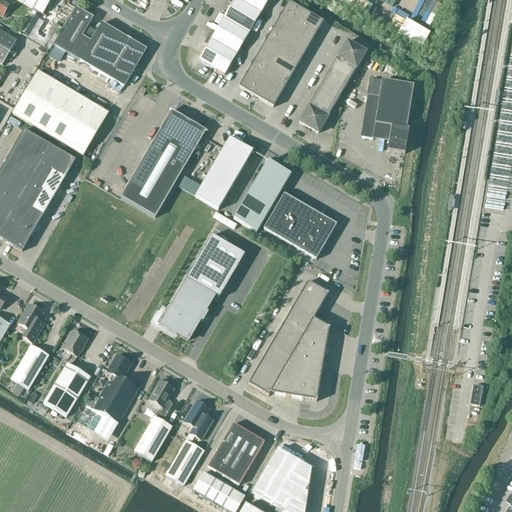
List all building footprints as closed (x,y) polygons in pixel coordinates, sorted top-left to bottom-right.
[(5,14),(9,8),(4,5),(5,4),(0,0),(0,17),(4,20),(7,15),(5,14)] [(50,0),(13,0),(42,16),(50,0)] [(248,35),(260,15),(235,0),(229,0),(228,3),(231,5),(222,20),(248,35)] [(235,0),(260,15),(269,0),(235,0)] [(298,26),(305,14),(288,3),(281,16),(298,26)] [(428,3),(424,13),(434,18),(438,8),(428,3)] [(79,63),(90,43),(82,38),(93,20),(76,9),(53,47),(79,63)] [(53,23),(62,15),(58,11),(52,17),(50,15),(48,17),(53,23)] [(315,36),(323,24),(305,14),(298,26),(315,36)] [(291,38),(298,26),(281,16),(274,28),(291,38)] [(38,21),(32,17),(22,35),(28,38),(38,21)] [(424,17),(415,32),(424,37),(432,24),(427,22),(428,19),(424,17)] [(236,56),(248,35),(222,20),(214,35),(210,33),(207,39),(223,49),(236,56)] [(90,43),(79,63),(99,74),(109,81),(112,83),(110,87),(120,93),(123,89),(124,89),(146,51),(101,25),(90,43)] [(308,48),(315,36),(298,26),(291,38),(308,48)] [(284,50),(291,38),(274,28),(267,40),(284,50)] [(0,65),(2,67),(16,43),(0,33),(0,65)] [(301,60),(308,48),(291,38),(284,50),(301,60)] [(211,69),(223,49),(207,39),(204,44),(207,47),(198,62),(211,69)] [(277,62),(284,50),(267,40),(260,52),(277,62)] [(356,70),(365,54),(346,43),(337,59),(356,70)] [(224,77),(236,56),(223,49),(211,69),(224,77)] [(294,72),(301,60),(284,50),(277,62),(294,72)] [(270,74),(277,62),(260,52),(253,64),(270,74)] [(346,86),(356,70),(337,59),(327,75),(346,86)] [(287,84),(294,72),(277,62),(270,74),(287,84)] [(263,86),(270,74),(253,64),(245,76),(263,86)] [(108,115),(64,89),(38,73),(12,115),(83,157),(108,115)] [(280,96),(287,84),(270,74),(263,86),(280,96)] [(0,81),(0,86),(6,90),(12,80),(5,75),(0,81)] [(337,103),(346,86),(327,75),(318,92),(337,103)] [(255,99),(263,86),(245,76),(238,89),(255,99)] [(368,97),(361,139),(372,141),(373,138),(389,141),(387,153),(404,155),(408,131),(406,130),(413,87),(381,82),(371,80),(368,97)] [(273,109),(280,96),(263,86),(255,99),(273,109)] [(141,89),(138,94),(143,97),(146,92),(141,89)] [(327,119),(337,103),(318,92),(308,108),(327,119)] [(318,135),(327,119),(308,108),(299,124),(318,135)] [(155,219),(205,133),(171,113),(140,165),(120,199),(155,219)] [(39,165),(49,147),(24,132),(13,150),(39,165)] [(230,138),(195,199),(218,212),(253,152),(230,138)] [(106,146),(86,179),(120,199),(140,165),(106,146)] [(75,162),(64,155),(49,147),(39,165),(65,180),(75,162)] [(28,183),(39,165),(13,150),(2,168),(28,183)] [(362,163),(366,153),(362,151),(358,161),(362,163)] [(256,234),(290,176),(267,162),(233,221),(256,234)] [(54,198),(65,180),(39,165),(28,183),(54,198)] [(0,191),(17,201),(28,183),(2,168),(0,171),(0,191)] [(43,217),(54,198),(28,183),(17,201),(43,217)] [(0,215),(7,220),(17,201),(0,191),(0,215)] [(315,261),(336,226),(284,196),(263,231),(315,261)] [(32,235),(43,217),(17,201),(7,220),(32,235)] [(0,240),(22,253),(32,235),(7,220),(0,231),(0,240)] [(219,300),(244,257),(211,237),(161,323),(191,340),(216,298),(219,300)] [(328,295),(307,283),(300,296),(320,308),(328,295)] [(320,308),(300,296),(292,309),(313,321),(320,308)] [(43,315),(29,306),(17,325),(31,333),(26,342),(32,346),(40,333),(34,329),(43,315)] [(313,321),(292,309),(285,322),(306,334),(313,321)] [(0,343),(10,327),(0,321),(0,343)] [(327,329),(313,321),(306,334),(301,341),(326,346),(329,329),(327,329)] [(306,334),(285,322),(278,334),(298,346),(301,341),(306,334)] [(63,351),(64,351),(77,359),(88,341),(74,333),(63,351)] [(298,346),(278,334),(270,347),(291,359),(294,355),(298,346)] [(326,346),(301,341),(298,346),(294,355),(324,360),(326,346)] [(48,358),(31,347),(11,382),(18,386),(23,389),(28,392),(48,358)] [(291,359),(270,347),(263,360),(284,372),(286,368),(291,359)] [(324,360),(294,355),(291,359),(286,368),(293,369),(321,374),(324,360)] [(112,377),(93,411),(118,426),(138,391),(122,382),(131,366),(116,357),(107,374),(112,377)] [(284,372),(263,360),(256,372),(277,384),(284,372)] [(43,406),(64,418),(66,419),(90,379),(67,366),(43,406)] [(293,369),(286,368),(284,372),(277,384),(270,395),(287,398),(293,369)] [(321,374),(293,369),(287,398),(316,403),(321,374)] [(277,384),(256,372),(248,386),(268,398),(270,395),(277,384)] [(147,409),(155,417),(164,422),(171,409),(165,406),(174,391),(160,383),(149,402),(151,403),(147,409)] [(23,389),(18,386),(12,395),(18,398),(23,389)] [(480,408),(483,388),(474,387),(471,406),(480,408)] [(203,422),(209,412),(195,403),(183,424),(193,430),(190,436),(201,443),(210,427),(203,422)] [(154,419),(134,453),(152,463),(172,429),(154,419)] [(230,448),(240,430),(233,426),(223,443),(230,448)] [(238,452),(248,435),(240,430),(230,448),(238,452)] [(246,457),(256,439),(248,435),(238,452),(246,457)] [(246,457),(254,461),(264,444),(256,439),(246,457)] [(186,443),(166,478),(184,488),(204,453),(186,443)] [(238,452),(230,448),(223,443),(218,452),(233,461),(238,452)] [(279,451),(268,470),(278,475),(289,457),(279,451)] [(223,478),(228,469),(233,461),(218,452),(207,469),(223,478)] [(254,461),(246,457),(238,452),(233,461),(249,470),(254,461)] [(289,457),(278,475),(289,482),(300,463),(289,457)] [(244,479),(249,470),(233,461),(228,469),(244,479)] [(300,463),(289,482),(300,488),(312,495),(314,472),(300,463)] [(239,488),(244,479),(228,469),(223,478),(239,488)] [(268,470),(253,496),(263,502),(278,475),(268,470)] [(236,511),(244,498),(202,475),(192,493),(226,511),(236,511)] [(278,475),(263,502),(274,508),(289,482),(278,475)] [(289,482),(274,508),(280,511),(286,511),(293,501),(300,488),(289,482)] [(300,488),(293,501),(311,511),(312,495),(300,488)] [(293,501),(286,511),(310,511),(311,511),(293,501)]
